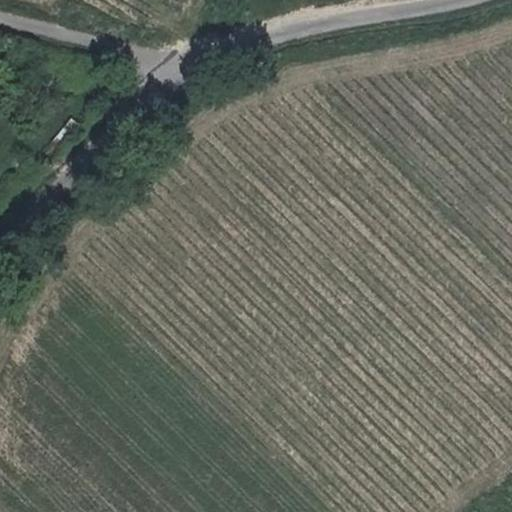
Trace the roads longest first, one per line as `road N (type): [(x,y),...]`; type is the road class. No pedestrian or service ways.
road 1 (unclassified): [(461,0),(226,55),(181,75)]
road 2 (unclassified): [(181,75),(0,263)]
road 3 (unclassified): [(181,75),(142,52),(0,18)]
